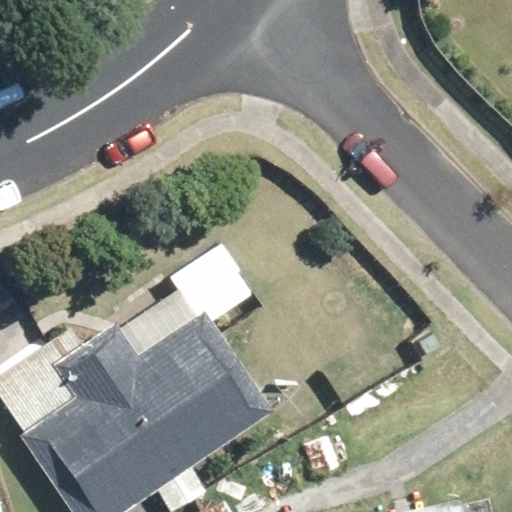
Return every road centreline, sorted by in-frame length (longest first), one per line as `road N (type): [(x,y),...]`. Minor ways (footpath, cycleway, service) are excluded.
road 1 (residential): [(267,0),(511,262)]
road 2 (residential): [(0,152),(153,64),(229,0)]
